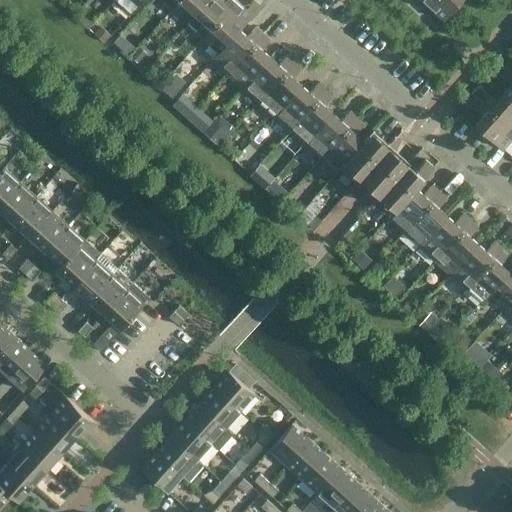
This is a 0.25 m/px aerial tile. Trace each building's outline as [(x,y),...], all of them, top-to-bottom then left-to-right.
[(114,0),(113,1),(129,15),(142,0),(114,0)] [(179,0),(166,0),(163,4),(170,11),(179,0)] [(207,0),(179,0),(170,11),(177,17),(189,3),(198,11),(207,0)] [(207,0),(198,11),(206,19),(194,32),(201,39),(236,0),(207,0)] [(252,14),(237,1),(236,0),(201,39),(208,45),(221,32),(229,39),(236,32),(252,14)] [(431,0),(428,4),(444,19),(460,0),(431,0)] [(236,32),(229,39),(211,59),(227,73),(263,33),(256,27),(244,39),(236,32)] [(263,33),(227,73),(242,87),(267,60),(259,52),(270,40),(263,33)] [(267,60),(242,87),(258,101),(294,61),(287,55),(276,67),(267,60)] [(294,61),(258,101),(274,116),(298,88),(290,80),(301,68),(294,61)] [(511,73),(507,69),(501,76),(511,85),(511,88),(506,95),(511,100),(511,73)] [(298,88),(274,116),(289,130),(325,89),(318,83),(307,95),(298,88)] [(325,89),(289,130),(305,144),(330,116),(321,108),(332,96),(325,89)] [(218,142),(234,125),(218,110),(212,116),(184,90),(174,102),(218,142)] [(511,100),(506,95),(498,104),(486,93),(480,100),(511,128),(511,100)] [(511,136),(511,128),(480,100),(473,107),(485,118),(478,127),(502,148),(511,136)] [(338,123),(330,116),(305,144),(321,158),(356,117),(349,111),(338,123)] [(356,117),(321,158),(336,171),(340,167),(361,144),(360,143),(353,136),(364,124),(356,117)] [(373,130),(360,143),(361,144),(340,167),(356,182),(389,145),(373,130)] [(389,145),(356,182),(362,187),(375,199),(408,162),(395,150),(389,145)] [(243,150),(235,159),(250,173),(258,164),(243,150)] [(408,162),(375,199),(391,213),(412,190),(413,190),(434,167),(425,159),(416,169),(408,162)] [(4,167),(0,171),(0,203),(20,181),(4,167)] [(20,181),(0,203),(0,210),(13,222),(36,196),(20,181)] [(412,190),(391,213),(387,217),(403,231),(439,191),(432,185),(421,197),(413,190),(412,190)] [(439,191),(403,231),(419,246),(443,218),(435,210),(446,198),(439,191)] [(36,196),(13,222),(29,236),(52,210),(36,196)] [(52,210),(29,236),(45,250),(68,225),(52,210)] [(443,218),(419,246),(434,260),(470,219),(463,213),(452,225),(443,218)] [(470,219),(434,260),(450,274),(475,246),(466,238),(477,226),(470,219)] [(68,225),(45,250),(60,264),(51,275),(51,276),(84,239),(68,225)] [(84,239),(51,276),(58,281),(63,276),(72,285),(95,259),(80,245),(85,240),(84,239)] [(475,246),(450,274),(466,288),(501,247),(494,241),(483,254),(475,246)] [(9,259),(15,252),(8,246),(2,253),(9,259)] [(501,247),(466,288),(481,302),(499,281),(506,274),(498,266),(509,254),(501,247)] [(95,259),(72,285),(82,293),(77,298),(84,304),(111,273),(95,259)] [(25,273),(31,266),(24,261),(18,267),(25,273)] [(31,279),(37,272),(31,266),(25,273),(31,279)] [(511,267),(506,274),(499,281),(508,289),(495,303),(503,309),(511,298),(511,267)] [(111,273),(84,304),(90,310),(95,305),(104,313),(127,288),(111,273)] [(101,351),(144,303),(127,288),(104,313),(114,322),(109,327),(108,327),(93,344),(101,351)] [(52,295),(46,301),(52,307),(58,300),(52,295)] [(511,298),(503,309),(510,316),(511,313),(511,298)] [(58,300),(52,307),(59,313),(65,306),(58,300)] [(179,325),(189,314),(179,304),(169,316),(179,325)] [(0,322),(0,349),(14,334),(0,322)] [(84,336),(90,329),(84,324),(78,330),(84,336)] [(14,334),(0,349),(0,368),(7,375),(30,349),(14,334)] [(30,349),(7,375),(23,389),(51,358),(44,352),(39,357),(30,349)] [(261,386),(241,368),(234,375),(255,394),(261,386)] [(255,394),(234,375),(229,371),(214,387),(240,410),(255,394)] [(43,376),(35,385),(42,391),(50,382),(43,376)] [(240,410),(214,387),(200,403),(225,427),(240,410)] [(96,423),(65,396),(50,412),(76,435),(85,426),(90,430),(96,423)] [(29,405),(22,399),(14,409),(21,415),(29,405)] [(225,427),(200,403),(185,419),(211,443),(218,449),(233,433),(225,427)] [(21,415),(14,409),(6,418),(13,424),(21,415)] [(76,435),(50,412),(36,428),(62,451),(76,435)] [(211,443),(185,419),(171,436),(197,459),(211,443)] [(264,432),(271,438),(279,429),(272,423),(264,432)] [(309,438),(292,423),(269,449),(285,464),(309,438)] [(62,451),(36,428),(21,444),(47,467),(62,451)] [(197,459),(171,436),(156,452),(182,475),(189,481),(203,465),(197,459)] [(256,454),(265,444),(259,438),(250,448),(256,454)] [(325,452),(309,438),(285,464),(301,478),(325,452)] [(47,467),(21,444),(7,461),(33,484),(47,467)] [(248,463),(256,454),(250,448),(242,457),(248,463)] [(182,475),(156,452),(141,468),(167,491),(182,475)] [(341,467),(325,452),(301,478),(318,493),(341,467)] [(33,484),(7,461),(0,468),(0,483),(18,500),(33,484)] [(357,481),(341,467),(318,493),(334,507),(357,481)] [(227,486),(236,477),(229,471),(221,480),(227,486)] [(254,480),(272,496),(278,490),(260,473),(254,480)] [(243,478),(237,484),(246,493),(252,486),(243,478)] [(220,495),(227,486),(221,480),(213,489),(220,495)] [(358,511),(373,496),(357,481),(334,507),(339,511),(358,511)] [(18,500),(0,483),(0,506),(11,494),(18,500)] [(387,511),(389,510),(373,496),(358,511),(387,511)] [(271,511),(275,507),(267,499),(261,505),(268,511),(271,511)] [(293,502),(287,509),(289,511),(299,511),(302,510),(293,502)]
